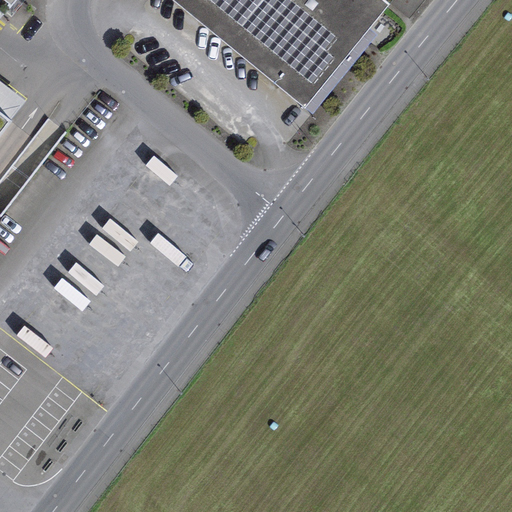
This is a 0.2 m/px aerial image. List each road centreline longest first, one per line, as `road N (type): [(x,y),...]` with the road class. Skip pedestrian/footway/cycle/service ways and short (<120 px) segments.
road 1 (tertiary): [(56,511),(286,214)]
road 2 (unclassified): [(75,0),(72,14),(87,46),(286,214)]
road 3 (tertiary): [(286,214),(459,0)]
